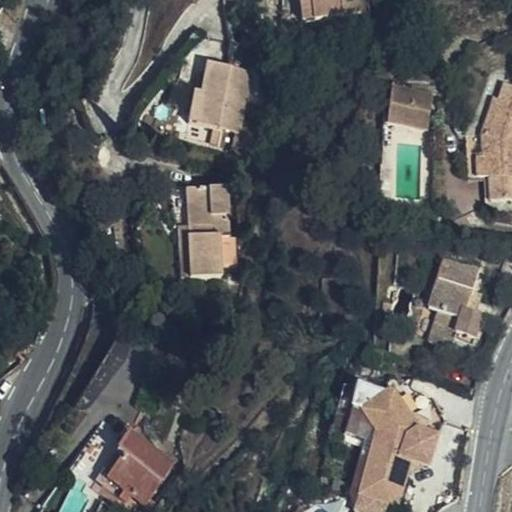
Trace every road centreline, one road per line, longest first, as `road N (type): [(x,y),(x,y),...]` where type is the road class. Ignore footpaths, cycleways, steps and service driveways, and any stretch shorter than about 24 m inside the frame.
road 1 (tertiary): [(0,486),(74,296),(70,248),(14,152),(11,127),(17,81),(50,0)]
road 2 (tertiary): [(481,511),(511,359)]
